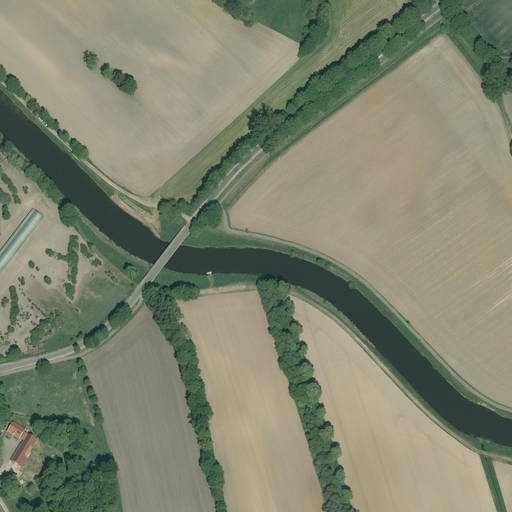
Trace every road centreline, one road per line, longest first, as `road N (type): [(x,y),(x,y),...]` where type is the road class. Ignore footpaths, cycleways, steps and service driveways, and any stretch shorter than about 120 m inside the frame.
road 1 (tertiary): [(182,233),(244,162),(445,0)]
road 2 (tertiary): [(182,233),(108,326),(75,348),(0,369)]
